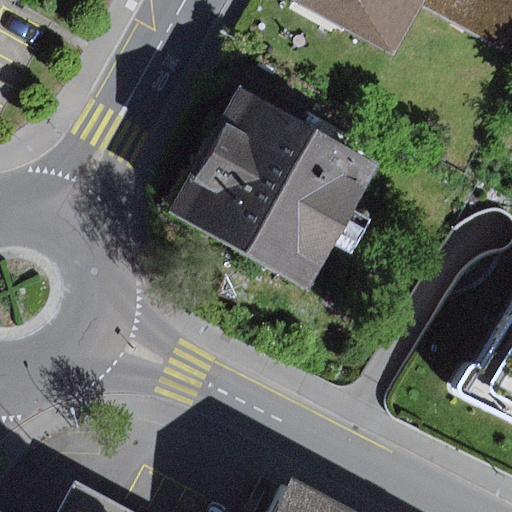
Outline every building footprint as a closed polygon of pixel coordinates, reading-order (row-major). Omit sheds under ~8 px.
[(297,0),(297,1),(397,57),(425,8),(429,0),(297,0)] [(511,51),(511,0),(429,0),(425,8),(511,54),(511,51)] [(174,212),(313,288),(380,167),(242,91),(174,212)] [(511,300),(473,364),(469,363),(462,364),(450,384),(449,388),(452,393),(511,421),(511,300)] [(135,511),(88,486),(73,511),(135,511)] [(345,511),(296,486),(281,511),(345,511)]
